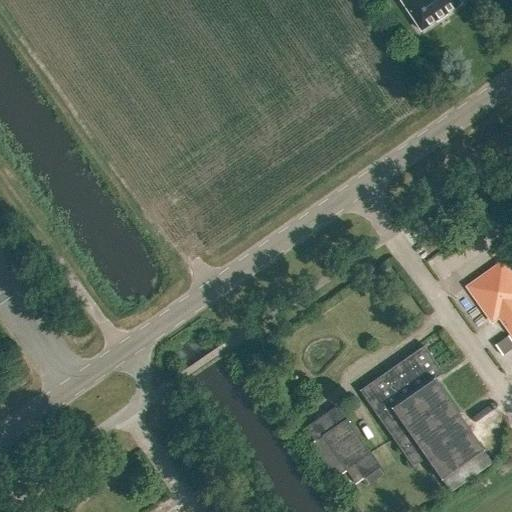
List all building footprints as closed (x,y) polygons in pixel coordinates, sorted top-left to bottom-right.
[(402,0),(400,2),(420,31),(460,4),(457,0),(402,0)] [(498,317),(511,337),(511,277),(501,262),(466,287),(491,322),(498,317)] [(412,466),(425,457),(440,479),(482,449),(433,379),(442,373),(423,346),(359,391),(412,466)] [(314,441),(321,436),(346,471),(354,465),(364,478),(380,467),(370,453),(369,454),(336,407),(305,428),(314,441)] [(205,511),(220,511),(213,501),(203,508),(205,511)]
